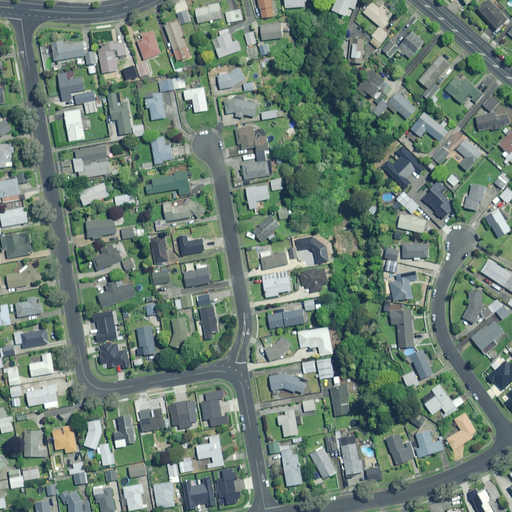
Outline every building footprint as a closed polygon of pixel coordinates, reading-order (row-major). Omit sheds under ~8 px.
[(274,16),(271,0),(257,0),(261,19),(274,16)] [(284,0),(285,8),(307,7),(306,0),(284,0)] [(358,0),(337,0),(333,11),(346,16),(350,7),(355,9),(358,0)] [(499,11),(501,9),(499,7),(500,6),(494,0),(489,0),(478,11),(496,31),(508,21),(499,11)] [(378,7),(372,3),(364,13),(383,29),(388,23),(387,22),(393,14),(381,4),(378,7)] [(222,18),(219,4),(195,9),(198,24),(222,18)] [(243,20),(241,10),(226,13),(228,23),(243,20)] [(190,57),(178,22),(165,26),(178,62),(190,57)] [(282,38),(280,23),(260,26),(262,41),(282,38)] [(389,35),(379,27),(372,36),(374,38),(371,42),(378,48),(389,35)] [(161,54),(154,31),(142,35),(143,39),(138,41),(144,60),(161,54)] [(257,43),(254,32),(245,35),(248,46),(257,43)] [(382,51),(391,59),(395,53),(401,59),(405,54),(411,59),(425,43),(412,32),(398,48),(395,45),(397,42),(393,39),(382,51)] [(234,43),(230,34),(213,40),(220,58),(241,50),(238,41),(234,43)] [(365,40),(351,38),(349,62),(362,64),(365,40)] [(115,44),(115,41),(107,43),(107,44),(98,45),(102,73),(118,71),(116,57),(119,56),(132,54),(130,42),(115,44)] [(67,59),(85,56),(83,43),(64,46),(64,42),(51,44),(54,61),(58,61),(59,70),(68,68),(67,59)] [(269,54),(267,45),(259,47),(262,56),(269,54)] [(96,63),(94,52),(86,54),(87,65),(96,63)] [(436,81),(438,82),(442,77),(441,75),(451,64),(441,56),(419,80),(429,89),(423,95),(430,101),(435,95),(431,92),(437,85),(434,83),(436,81)] [(150,74),(146,61),(137,65),(141,77),(150,74)] [(95,65),(88,66),(89,74),(96,73),(95,65)] [(244,76),(248,73),(246,70),(242,72),(239,68),(230,75),(218,76),(221,90),(233,88),(246,79),(244,76)] [(379,90),(385,82),(371,71),(358,90),(367,97),(369,93),(374,97),(379,90)] [(68,80),(67,73),(58,75),(62,101),(73,100),(71,93),(84,91),(82,78),(68,80)] [(186,87),(184,77),(159,82),(161,92),(186,87)] [(463,104),(471,96),(473,98),(472,100),(473,101),(476,103),(483,95),(465,79),(462,83),(455,77),(445,89),(463,104)] [(255,91),(254,83),(244,84),(245,92),(255,91)] [(208,110),(204,88),(185,91),(186,100),(193,99),(195,113),(208,110)] [(94,94),(93,90),(75,94),(77,105),(85,103),(86,114),(98,112),(98,108),(103,107),(100,93),(94,94)] [(372,112),(379,118),(388,107),(396,113),(398,111),(407,120),(417,109),(398,92),(388,103),(383,99),(372,112)] [(121,104),(119,93),(107,96),(112,121),(117,120),(120,135),(134,133),(135,137),(145,135),(143,125),(132,127),(127,102),(121,104)] [(166,118),(162,93),(153,95),(145,96),(147,108),(150,108),(152,120),(166,118)] [(245,101),(246,98),(236,96),(236,99),(225,100),(227,114),(237,113),(236,118),(244,119),(245,115),(256,117),(258,104),(245,101)] [(499,103),(492,96),(484,106),(491,113),(499,103)] [(81,119),(79,110),(64,112),(70,142),(85,139),(84,130),(91,129),(89,117),(81,119)] [(277,118),(276,111),(261,113),(262,120),(277,118)] [(448,132),(425,113),(411,129),(421,137),(426,131),(440,142),(448,132)] [(496,117),(495,113),(476,117),(479,131),(492,128),(492,131),(502,128),(502,126),(510,124),(508,114),(496,117)] [(13,130),(7,120),(0,123),(0,137),(13,130)] [(256,152),(269,150),(266,136),(264,136),(263,129),(254,131),(253,127),(235,130),(238,144),(241,144),(242,150),(255,148),(256,152)] [(509,161),(511,162),(511,131),(500,146),(506,151),(503,155),(507,158),(504,162),(507,164),(509,161)] [(165,146),(164,137),(151,140),(156,165),(163,163),(163,161),(173,159),(170,145),(165,146)] [(483,153),(465,138),(456,149),(466,158),(460,165),(468,171),(483,153)] [(14,152),(14,144),(0,144),(0,167),(12,167),(12,153),(14,152)] [(75,166),(109,160),(107,146),(76,151),(77,158),(73,158),(75,166)] [(443,148),(430,162),(435,166),(438,163),(441,165),(450,154),(443,148)] [(269,150),(256,152),(258,163),(242,165),(245,180),(273,175),(272,166),(268,167),(266,154),(269,154),(269,150)] [(109,160),(75,166),(76,172),(79,172),(80,179),(111,174),(109,160)] [(426,167),(421,162),(417,166),(422,171),(426,167)] [(191,194),(187,171),(175,173),(175,176),(153,180),(154,185),(146,186),(148,195),(179,189),(180,196),(191,194)] [(29,182),(27,173),(18,174),(18,178),(10,179),(10,180),(0,182),(0,198),(4,198),(5,203),(26,199),(25,194),(20,195),(18,184),(29,182)] [(510,179),(502,173),(495,183),(503,189),(510,179)] [(283,189),(281,179),(271,181),(273,191),(283,189)] [(110,196),(104,183),(79,193),(84,206),(110,196)] [(486,187),(472,184),(470,195),(464,194),(461,207),(478,211),(480,202),(483,202),(486,187)] [(270,200),(268,185),(246,188),(249,209),(258,208),(257,201),(270,200)] [(404,205),(412,214),(419,207),(412,199),(419,192),(411,185),(397,199),(399,200),(392,207),(397,211),(404,205)] [(511,198),(511,192),(508,188),(500,196),(508,203),(511,198)] [(449,199),(446,189),(424,197),(427,206),(432,204),(435,214),(448,209),(445,200),(449,199)] [(135,203),(133,194),(115,197),(116,207),(135,203)] [(194,214),(199,219),(207,211),(192,196),(183,206),(173,207),(172,203),(164,204),(167,222),(191,218),(191,217),(194,214)] [(28,222),(25,208),(0,213),(3,227),(28,222)] [(290,210),(289,209),(285,210),(285,208),(278,209),(280,220),(293,217),(292,210),(290,210)] [(511,231),(499,209),(485,218),(490,227),(492,226),(499,238),(511,231)] [(427,220),(401,214),(398,227),(423,233),(427,220)] [(254,233),(262,242),(268,237),(272,241),(277,237),(273,233),(280,226),(271,216),(259,226),(260,227),(254,233)] [(86,221),(88,238),(93,237),(93,240),(103,238),(102,236),(116,234),(114,219),(99,221),(99,219),(86,221)] [(166,230),(165,221),(157,222),(158,226),(155,226),(156,231),(166,230)] [(135,238),(133,226),(122,229),(124,240),(135,238)] [(145,235),(143,229),(135,231),(136,237),(145,235)] [(31,244),(29,232),(1,237),(3,249),(6,248),(8,259),(33,255),(31,244)] [(401,240),(403,233),(396,232),(394,238),(401,240)] [(167,266),(165,236),(151,237),(152,246),(154,246),(155,262),(157,262),(157,267),(167,266)] [(188,242),(187,236),(179,237),(182,255),(205,251),(203,239),(188,242)] [(383,260),(395,262),(397,263),(399,251),(396,250),(396,246),(386,244),(383,260)] [(429,258),(428,244),(403,245),(403,258),(429,258)] [(117,248),(113,250),(111,246),(102,250),(103,253),(92,258),(98,271),(122,260),(117,248)] [(302,257),(300,247),(290,249),(292,259),(302,257)] [(271,256),(270,251),(260,253),(264,271),(289,265),(287,252),(271,256)] [(135,267),(131,258),(122,262),(126,271),(135,267)] [(505,287),(511,275),(511,274),(489,259),(481,272),(505,287)] [(27,285),(28,287),(32,283),(34,285),(43,278),(28,262),(16,273),(7,275),(10,289),(27,285)] [(211,283),(207,264),(197,266),(197,269),(184,271),(187,288),(211,283)] [(317,271),(317,269),(300,273),(303,286),(306,285),(307,289),(311,288),(312,293),(323,290),(322,285),(328,283),(325,269),(317,271)] [(170,283),(168,271),(152,274),(154,285),(170,283)] [(400,294),(393,295),(394,301),(401,300),(402,301),(414,298),(411,285),(410,286),(410,281),(419,280),(418,271),(398,274),(400,288),(399,288),(400,294)] [(276,279),(275,274),(262,276),(265,298),(279,296),(278,293),(291,291),(289,277),(276,279)] [(124,286),(122,280),(107,286),(109,292),(98,296),(103,308),(136,296),(131,283),(124,286)] [(511,296),(511,294),(505,289),(499,297),(507,303),(511,296)] [(483,308),(482,292),(474,292),(470,292),(468,308),(463,318),(474,323),(483,308)] [(198,297),(199,307),(211,305),(209,295),(198,297)] [(193,307),(191,296),(175,298),(176,309),(193,307)] [(42,304),(40,297),(15,302),(18,318),(44,313),(42,304)] [(304,301),(305,312),(316,310),(321,309),(321,304),(315,305),(314,300),(304,301)] [(496,311),(502,306),(497,300),(481,313),(487,319),(496,311)] [(159,313),(156,302),(145,304),(148,316),(159,313)] [(0,326),(11,325),(7,305),(0,306),(0,326)] [(211,307),(201,309),(206,340),(213,338),(212,334),(218,333),(213,306),(211,307)] [(503,320),(511,312),(511,310),(511,309),(508,311),(504,306),(497,312),(503,320)] [(305,324),(303,309),(268,315),(270,329),(305,324)] [(414,347),(412,310),(391,312),(392,325),(398,325),(400,348),(414,347)] [(121,323),(117,313),(110,315),(114,325),(121,323)] [(189,333),(185,317),(172,320),(175,334),(171,346),(185,351),(189,333)] [(504,332),(495,321),(487,328),(486,326),(472,338),(485,355),(497,345),(494,341),(504,332)] [(153,336),(152,327),(138,329),(140,345),(131,347),(132,357),(156,353),(154,343),(153,336)] [(332,354),(328,327),(298,332),(300,348),(310,347),(310,348),(318,347),(320,356),(332,354)] [(49,344),(47,329),(23,334),(25,348),(49,344)] [(114,337),(113,329),(102,331),(108,363),(123,360),(121,347),(126,346),(124,335),(114,337)] [(283,337),(274,346),(265,350),(270,362),(283,356),(292,345),(283,337)] [(15,355),(14,345),(0,347),(2,357),(15,355)] [(434,374),(423,350),(410,355),(422,380),(434,374)] [(43,355),(29,357),(30,364),(28,365),(31,377),(54,373),(51,354),(43,355)] [(334,377),(331,359),(317,361),(320,380),(334,377)] [(315,372),(314,362),(302,363),(304,373),(315,372)] [(20,384),(17,367),(8,369),(10,386),(20,384)] [(421,385),(414,372),(403,377),(410,391),(421,385)] [(285,375),(269,376),(270,390),(271,391),(285,389),(295,392),(296,391),(303,394),(307,384),(299,381),(300,379),(286,374),(285,375)] [(57,396),(55,384),(42,387),(43,389),(27,393),(27,395),(29,407),(58,401),(57,396)] [(452,402),(440,385),(431,392),(435,397),(425,404),(433,415),(442,408),(448,416),(457,409),(456,408),(464,402),(460,397),(452,402)] [(22,396),(20,386),(10,388),(12,398),(22,396)] [(349,398),(347,386),(332,388),(337,416),(350,414),(347,398),(349,398)] [(303,402),(305,412),(316,410),(314,400),(303,402)] [(218,408),(216,401),(205,403),(206,408),(192,411),(191,406),(181,408),(184,425),(181,426),(182,434),(199,431),(197,423),(220,419),(219,416),(223,415),(221,407),(218,408)] [(166,428),(162,409),(150,411),(150,410),(140,411),(144,432),(166,428)] [(286,416),(278,417),(279,426),(282,425),(285,437),(298,435),(297,425),(303,424),(302,417),(302,415),(295,417),(294,411),(285,413),(286,416)] [(478,435),(465,413),(455,420),(462,431),(447,440),(453,450),(478,435)] [(137,442),(131,415),(118,418),(120,431),(114,433),(116,442),(125,440),(126,445),(137,442)] [(425,421),(417,415),(412,422),(420,428),(425,421)] [(7,418),(0,419),(0,427),(1,434),(12,432),(10,422),(13,422),(12,417),(7,418)] [(102,433),(101,420),(88,421),(89,432),(84,446),(97,449),(102,433)] [(77,452),(73,426),(62,428),(53,429),(56,450),(65,449),(66,453),(77,452)] [(30,430),(24,430),(24,457),(46,457),(46,447),(39,447),(39,431),(30,431),(30,430)] [(432,440),(429,431),(411,437),(418,458),(445,450),(441,438),(432,440)] [(403,444),(400,435),(387,439),(392,454),(393,454),(397,465),(415,459),(409,442),(403,444)] [(338,450),(335,436),(325,439),(328,452),(338,450)] [(357,452),(355,436),(341,438),(348,478),(355,477),(355,474),(363,472),(360,452),(357,452)] [(224,466),(220,439),(210,441),(211,444),(197,446),(199,459),(213,457),(214,464),(208,465),(209,468),(224,466)] [(280,452),(279,443),(269,444),(271,454),(280,452)] [(102,456),(104,466),(114,464),(110,444),(100,445),(100,447),(97,448),(99,457),(102,456)] [(291,456),(289,446),(280,447),(287,487),(302,484),(297,455),(291,456)] [(337,473),(323,447),(311,454),(324,480),(337,473)] [(193,471),(192,461),(180,463),(181,473),(193,471)] [(74,474),(84,473),(83,462),(74,464),(74,469),(69,470),(70,475),(74,474)] [(170,478),(178,476),(176,462),(167,464),(170,478)] [(146,475),(144,463),(128,466),(130,478),(146,475)] [(10,479),(23,477),(21,468),(8,471),(10,479)] [(381,481),(378,468),(367,470),(369,483),(381,481)] [(117,480),(115,469),(105,471),(108,482),(117,480)] [(39,479),(37,470),(24,472),(25,481),(39,479)] [(84,473),(74,474),(76,485),(86,483),(84,473)] [(173,483),(179,482),(178,476),(170,478),(171,482),(171,483),(154,486),(158,510),(175,507),(173,492),(174,491),(173,483)] [(25,486),(23,477),(10,479),(12,489),(25,486)] [(234,496),(231,480),(193,488),(193,489),(184,491),(187,503),(207,499),(207,501),(234,496)] [(499,500),(490,481),(484,484),(493,503),(499,500)] [(57,495),(56,485),(47,486),(49,496),(57,495)] [(142,485),(124,488),(124,490),(122,491),(124,505),(128,505),(129,511),(144,509),(141,494),(144,494),(142,485)] [(103,490),(102,487),(95,489),(98,502),(101,501),(102,511),(116,511),(112,488),(103,490)] [(82,503),(77,491),(69,494),(68,492),(61,495),(65,505),(68,503),(69,506),(69,511),(90,511),(90,503),(82,503)] [(50,511),(49,501),(35,503),(37,511),(50,511)]
